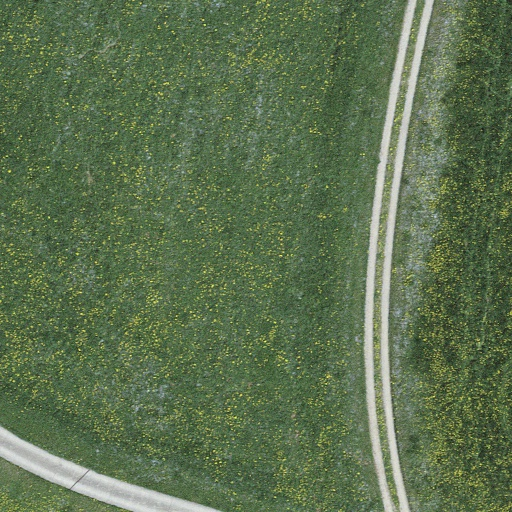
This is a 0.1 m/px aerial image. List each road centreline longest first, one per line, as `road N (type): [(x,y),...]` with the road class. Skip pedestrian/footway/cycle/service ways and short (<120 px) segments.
road 1 (track): [(395,511),(381,389),(381,243),(426,0)]
road 2 (track): [(0,439),(174,511)]
